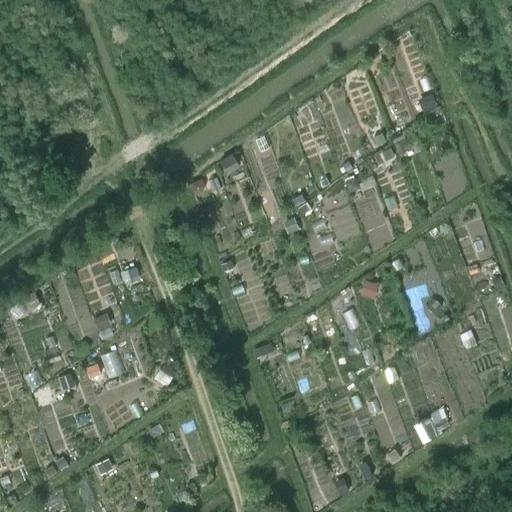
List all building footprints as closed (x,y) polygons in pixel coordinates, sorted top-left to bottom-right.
[(432,95),(422,99),(427,110),(437,106),(432,95)] [(406,139),(394,144),(399,154),(410,149),(406,139)] [(386,161),(394,156),(389,148),(381,152),(386,161)] [(233,154),(221,162),(225,169),(226,168),(236,162),(237,161),(233,154)] [(348,162),(342,166),(346,172),(352,168),(348,162)] [(356,178),(346,182),(350,192),(360,188),(356,178)] [(216,179),(209,181),(213,192),(220,189),(216,179)] [(202,180),(191,184),(195,196),(202,193),(204,186),(202,180)] [(302,195),(291,200),(295,207),(305,202),(302,195)] [(307,204),(299,209),(303,215),(304,214),(311,210),(311,209),(307,204)] [(311,210),(304,214),(309,223),(316,218),(311,210)] [(294,218),(287,221),(291,232),(298,229),(294,218)] [(130,253),(118,257),(121,267),(133,263),(130,253)] [(231,261),(222,265),(224,272),(233,268),(231,261)] [(500,278),(492,281),(496,288),(503,285),(500,278)] [(365,283),(362,293),(374,297),(377,286),(365,283)] [(32,293),(23,297),(23,299),(29,315),(41,311),(35,292),(32,293)] [(504,292),(496,294),(499,306),(507,304),(504,292)] [(22,300),(16,304),(19,309),(25,305),(22,300)] [(434,300),(428,308),(436,313),(442,305),(434,300)] [(103,315),(94,319),(99,330),(108,326),(103,315)] [(265,346),(254,351),(257,359),(268,354),(265,346)] [(120,349),(102,353),(109,377),(126,372),(120,349)] [(160,371),(155,379),(167,386),(172,377),(160,371)] [(41,373),(25,383),(32,393),(47,383),(41,373)] [(70,375),(60,378),(63,389),(74,386),(70,375)] [(445,418),(434,422),(438,430),(448,426),(445,418)] [(429,423),(418,429),(425,442),(436,436),(429,423)] [(154,437),(164,431),(159,424),(149,430),(154,437)] [(395,449),(388,455),(394,463),(401,458),(395,449)] [(62,457),(55,462),(61,471),(68,466),(62,457)] [(108,460),(97,465),(101,474),(112,469),(108,460)] [(52,466),(46,470),(50,477),(56,473),(52,466)] [(368,466),(360,470),(365,479),(372,476),(368,466)] [(345,481),(335,485),(339,496),(349,492),(345,481)] [(194,483),(187,486),(190,495),(197,493),(194,483)] [(14,495),(7,499),(10,505),(17,501),(14,495)]
